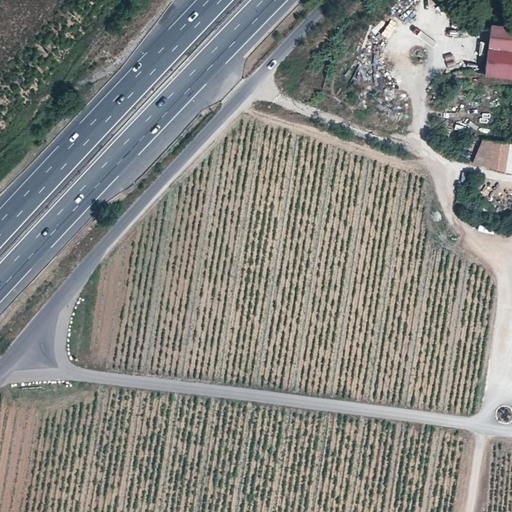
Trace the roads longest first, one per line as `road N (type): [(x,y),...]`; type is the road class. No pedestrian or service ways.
road 1 (unclassified): [(0,364),(332,0)]
road 2 (motorway): [(0,283),(268,0)]
road 3 (motorway): [(215,0),(0,229)]
road 4 (unknown): [(467,511),(485,417),(511,424)]
